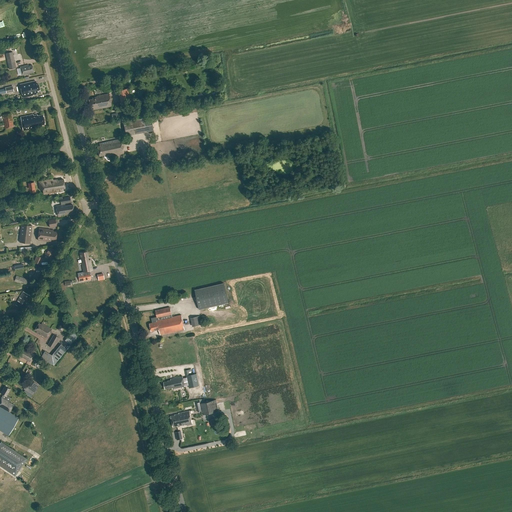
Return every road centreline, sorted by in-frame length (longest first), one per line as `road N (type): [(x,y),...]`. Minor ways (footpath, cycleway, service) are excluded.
road 1 (tertiary): [(183,511),(99,202)]
road 2 (tertiary): [(99,202),(45,0)]
road 3 (unclassified): [(0,362),(84,206)]
road 4 (residential): [(68,146),(28,0)]
